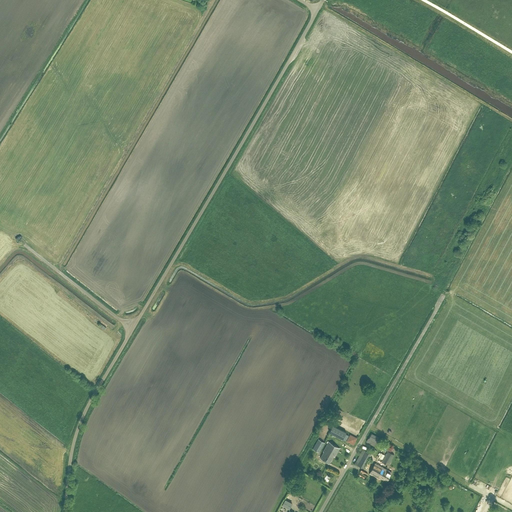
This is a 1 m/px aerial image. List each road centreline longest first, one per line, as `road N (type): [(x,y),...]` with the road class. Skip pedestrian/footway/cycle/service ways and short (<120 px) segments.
road 1 (unclassified): [(317,9),(86,408),(73,442),(65,511)]
road 2 (unclassified): [(320,511),(430,318)]
